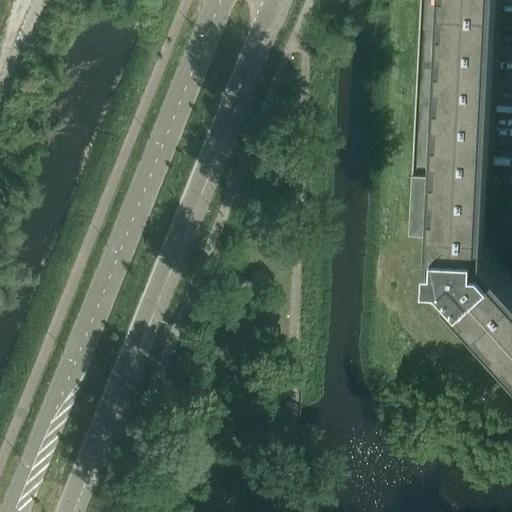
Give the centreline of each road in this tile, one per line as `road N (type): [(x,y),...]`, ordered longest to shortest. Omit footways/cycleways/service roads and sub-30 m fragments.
road 1 (tertiary): [(221,0),(7,511)]
road 2 (tertiary): [(68,511),(274,0)]
